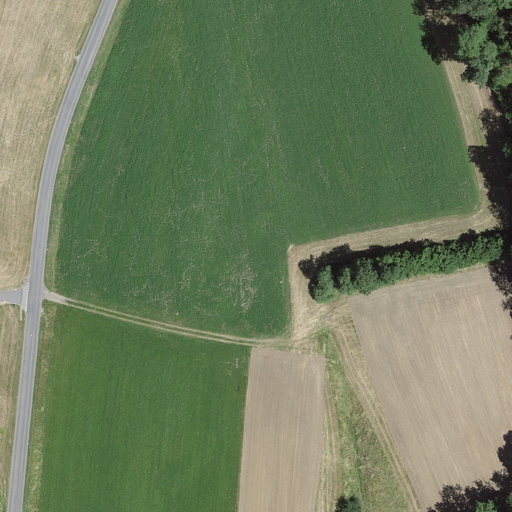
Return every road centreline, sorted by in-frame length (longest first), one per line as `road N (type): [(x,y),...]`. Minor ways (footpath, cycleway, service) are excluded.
road 1 (tertiary): [(110,0),(52,141),(34,304)]
road 2 (tertiary): [(34,304),(15,511)]
road 3 (track): [(468,0),(511,138)]
